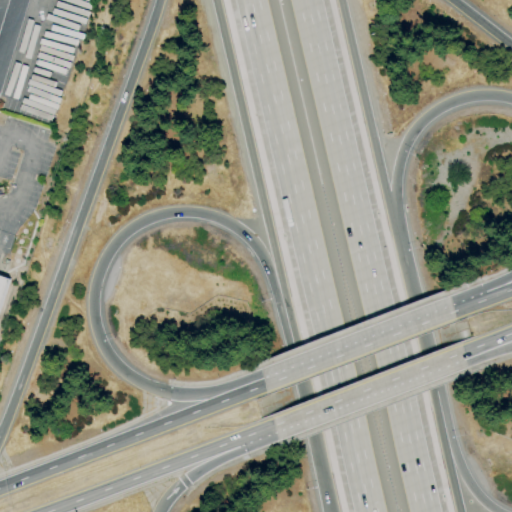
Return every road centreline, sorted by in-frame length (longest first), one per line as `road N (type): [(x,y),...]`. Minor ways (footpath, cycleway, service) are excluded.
road 1 (motorway): [(262,387),(162,394),(108,361),(90,315),(94,282),(109,251),(134,227),(170,215),(205,216),(250,243),(298,365)]
road 2 (motorway): [(251,0),(371,511)]
road 3 (motorway): [(425,511),(307,0)]
road 4 (motorway): [(215,0),(325,479)]
road 5 (motorway): [(158,0),(0,429)]
road 6 (motorway): [(394,219),(396,170),(416,127),(459,101),(511,101),(452,315)]
road 7 (motorway): [(461,355),(511,347),(482,504),(462,476),(429,392)]
road 8 (trunk): [(262,387),(0,488)]
road 9 (trunk): [(55,511),(272,428)]
road 10 (motorway): [(394,219),(340,0)]
road 11 (trunk): [(452,315),(262,387)]
road 12 (trunk): [(272,428),(461,355)]
road 13 (motorway): [(429,392),(394,219)]
road 14 (motorway): [(157,511),(182,484),(272,428)]
road 15 (motorway): [(456,511),(429,392)]
